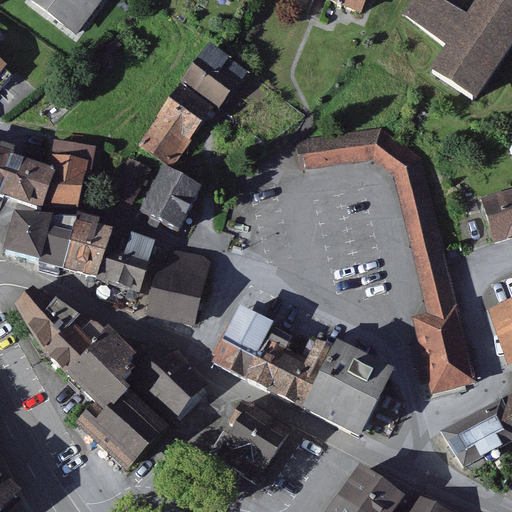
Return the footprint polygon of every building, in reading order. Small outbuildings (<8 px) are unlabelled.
[(100,0),(31,0),(30,2),(72,35),(100,0)] [(362,0),(332,0),(359,10),(362,0)] [(511,0),(408,0),(398,16),(447,49),(429,75),(468,102),(511,38),(511,0)] [(211,52),(185,87),(219,111),(244,77),(211,52)] [(209,119),(178,98),(145,145),(175,166),(209,119)] [(384,129),(297,143),(302,176),(373,166),(396,183),(396,184),(426,314),(411,318),(431,397),(478,385),(425,157),(384,129)] [(13,162),(0,157),(0,198),(13,162)] [(58,160),(54,177),(47,208),(79,215),(90,166),(58,160)] [(54,177),(13,162),(0,198),(45,213),(47,208),(54,177)] [(149,173),(127,164),(113,198),(134,207),(149,173)] [(204,193),(167,173),(147,212),(184,232),(204,193)] [(511,196),(484,204),(494,241),(511,236),(511,196)] [(9,255),(47,265),(62,219),(20,217),(9,255)] [(62,219),(47,265),(99,282),(114,235),(62,219)] [(114,235),(99,282),(141,296),(157,249),(114,235)] [(196,331),(211,263),(167,253),(152,321),(196,331)] [(45,357),(80,318),(34,295),(16,308),(45,357)] [(511,305),(490,314),(510,368),(511,367),(511,305)] [(215,364),(250,382),(273,337),(278,328),(243,310),(215,364)] [(45,357),(69,379),(110,335),(80,318),(45,357)] [(69,379),(107,413),(128,390),(147,369),(110,335),(69,379)] [(250,382),(310,413),(333,368),(273,337),(250,382)] [(333,368),(310,413),(364,441),(398,376),(344,347),(333,368)] [(128,390),(173,431),(204,397),(159,356),(147,369),(128,390)] [(87,435),(132,476),(173,431),(128,390),(107,413),(87,435)] [(511,397),(446,434),(466,470),(511,444),(511,397)] [(296,439),(252,414),(228,457),(271,482),(296,439)] [(0,511),(10,511),(25,496),(0,470),(0,511)] [(404,511),(410,505),(364,472),(334,511),(404,511)] [(441,511),(417,499),(410,511),(441,511)]
